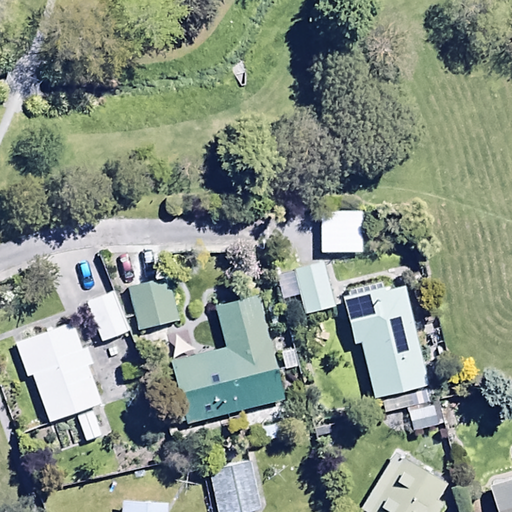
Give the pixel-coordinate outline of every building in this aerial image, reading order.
[(330,312),(319,267),(291,274),(301,318),(330,312)] [(430,331),(411,335),(399,281),(344,294),(345,301),(339,303),(350,349),(357,347),(370,402),(424,389),(418,362),(437,358),(430,331)] [(165,282),(124,292),(135,334),(175,323),(165,282)] [(110,296),(83,307),(99,346),(126,335),(110,296)] [(168,366),(184,429),(279,404),(254,303),(214,313),(224,351),(168,366)] [(83,350),(78,352),(69,326),(10,345),(22,382),(30,379),(44,421),(50,419),(52,423),(96,408),(83,369),(89,367),(83,350)] [(91,415),(73,421),(81,445),(99,439),(91,415)] [(443,486),(392,455),(357,511),(438,511),(443,503),(436,499),(443,486)] [(257,511),(250,467),(206,475),(212,511),(257,511)] [(511,511),(511,482),(484,490),(490,511),(511,511)]
